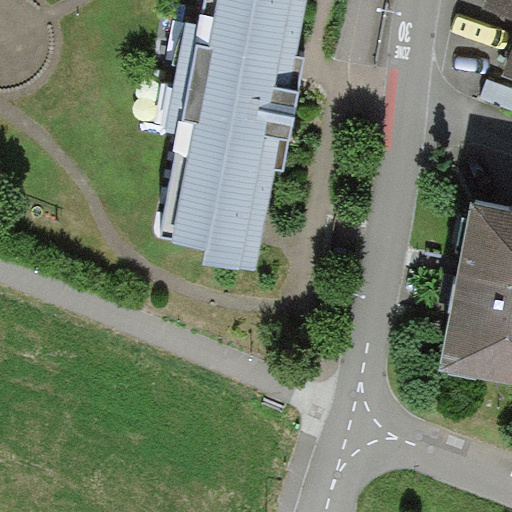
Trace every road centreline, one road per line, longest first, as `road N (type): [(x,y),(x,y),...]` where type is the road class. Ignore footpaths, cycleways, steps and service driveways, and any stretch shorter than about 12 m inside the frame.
road 1 (residential): [(357,422),(431,0)]
road 2 (residential): [(357,422),(511,475)]
